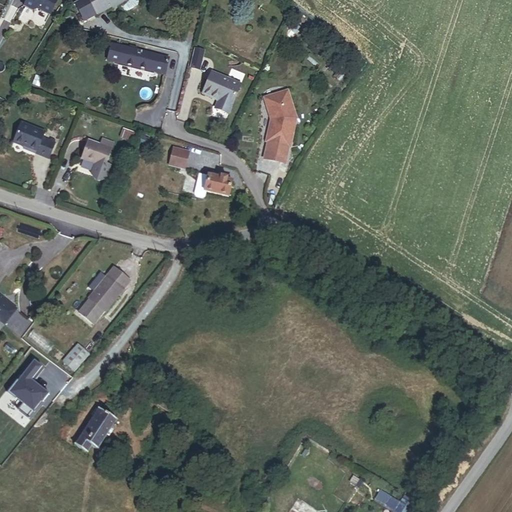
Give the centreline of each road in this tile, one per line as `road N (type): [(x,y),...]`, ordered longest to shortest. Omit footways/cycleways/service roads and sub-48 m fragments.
road 1 (unclassified): [(266,234),(294,237),(511,378)]
road 2 (residential): [(0,196),(179,248),(266,234)]
road 3 (track): [(124,413),(108,387),(130,323),(164,284),(179,248)]
